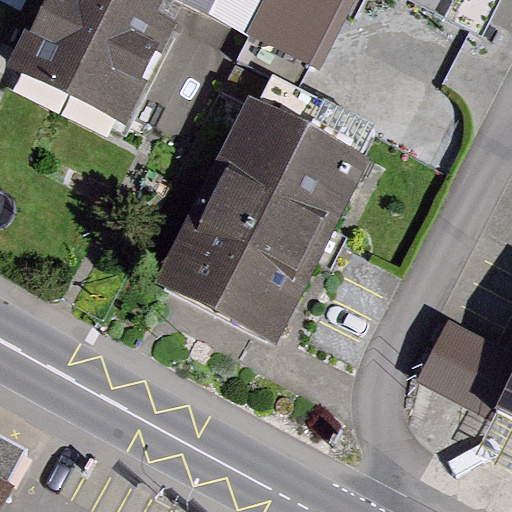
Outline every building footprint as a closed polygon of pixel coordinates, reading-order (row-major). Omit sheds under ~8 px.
[(251,0),(34,0),(0,66),(0,76),(118,137),(172,32),(227,47),(251,0)] [(490,0),(251,0),(227,47),(306,75),(330,27),(344,33),(363,0),(385,0),(475,40),(490,0)] [(357,178),(253,125),(169,289),(273,342),(357,178)] [(511,360),(478,426),(511,443),(511,360)] [(0,498),(17,470),(0,460),(0,498)]
